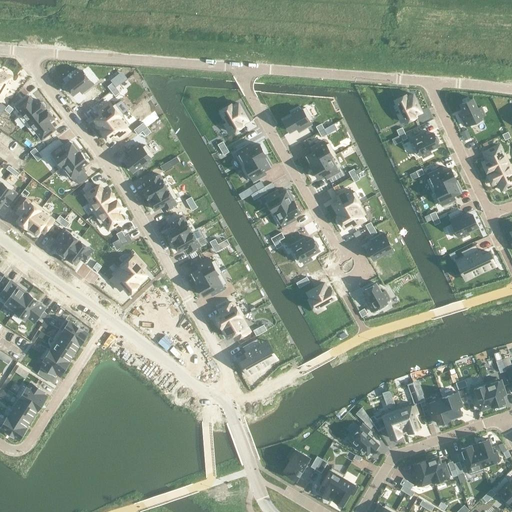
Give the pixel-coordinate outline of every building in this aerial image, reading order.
[(0,93),(3,96),(10,84),(6,81),(10,75),(0,68),(0,67),(0,68),(0,67),(0,65),(0,93)] [(72,75),(63,82),(64,83),(64,86),(68,91),(70,91),(71,92),(77,87),(80,91),(91,83),(81,69),(79,70),(77,68),(70,73),(72,75)] [(110,81),(105,84),(109,89),(113,86),(110,81)] [(113,86),(109,89),(112,94),(117,90),(113,86)] [(397,92),(387,97),(393,110),(390,111),(393,118),(397,117),(397,118),(407,113),(406,111),(413,108),(404,91),(398,94),(397,92)] [(28,94),(15,104),(41,137),(53,127),(48,120),(52,116),(51,115),(51,112),(49,109),(46,109),(45,107),(44,106),(44,103),(42,100),(39,100),(38,98),(34,101),(28,94)] [(455,108),(450,110),(456,122),(472,115),(471,113),(474,112),(470,104),(468,105),(463,96),(452,101),(455,108)] [(99,113),(93,118),(100,127),(99,128),(100,129),(98,130),(104,138),(106,136),(107,138),(113,133),(116,137),(127,128),(117,115),(118,114),(107,101),(96,109),(99,113)] [(226,102),(216,107),(223,120),(220,122),(224,129),(227,127),(228,128),(238,122),(236,120),(242,117),(233,101),(227,104),(226,102)] [(287,112),(278,117),(284,128),(291,125),(293,129),(305,122),(296,107),(294,108),(293,105),(285,109),(287,112)] [(4,108),(1,112),(5,116),(9,111),(4,108)] [(140,120),(135,123),(139,128),(144,124),(140,120)] [(144,124),(139,128),(142,133),(147,129),(144,124)] [(416,129),(404,135),(411,151),(413,150),(414,153),(422,149),(420,146),(430,142),(430,140),(431,138),(428,132),(426,131),(425,130),(418,134),(416,129)] [(308,149),(299,154),(304,164),(306,163),(312,174),(316,172),(319,171),(321,174),(321,175),(333,168),(325,153),(326,153),(317,138),(305,145),(308,149)] [(61,142),(50,150),(61,164),(62,163),(72,176),(83,168),(80,164),(86,159),(78,149),(79,148),(72,139),(64,145),(61,142)] [(129,153),(122,158),(130,168),(139,161),(141,163),(147,158),(146,156),(147,154),(136,141),(126,149),(129,153)] [(245,141),(233,148),(241,162),(240,163),(249,178),(260,171),(258,167),(267,162),(261,152),(260,152),(254,141),(249,144),(247,145),(245,141)] [(478,157),(473,159),(483,180),(488,178),(492,186),(507,179),(489,142),(474,148),(478,157)] [(34,145),(29,148),(33,153),(37,150),(34,145)] [(37,150),(33,153),(36,158),(41,154),(37,150)] [(432,165),(419,170),(427,186),(428,186),(435,201),(447,195),(445,191),(452,187),(447,176),(448,175),(443,164),(434,169),(432,165)] [(147,183),(141,186),(142,188),(141,191),(143,194),(145,195),(147,197),(146,200),(148,203),(151,204),(152,206),(158,202),(160,207),(172,200),(156,171),(144,178),(147,183)] [(2,180),(0,182),(0,201),(3,198),(7,201),(16,190),(2,180)] [(97,182),(83,191),(106,225),(120,216),(115,208),(119,205),(106,186),(102,189),(97,182)] [(66,184),(61,187),(64,192),(69,188),(66,184)] [(23,185),(20,190),(25,194),(28,189),(23,185)] [(271,187),(260,193),(268,209),(270,208),(278,222),(289,216),(287,211),(294,208),(287,196),(289,196),(283,185),(274,191),(271,187)] [(333,196),(326,200),(332,210),(331,211),(332,212),(330,213),(335,222),(336,221),(337,222),(344,218),(346,222),(358,216),(350,201),(351,201),(343,185),(331,192),(333,196)] [(69,188),(64,192),(68,197),(72,193),(69,188)] [(28,189),(25,194),(29,197),(33,192),(28,189)] [(25,197),(17,208),(21,211),(17,217),(27,224),(26,226),(32,230),(34,229),(35,230),(39,225),(44,228),(52,217),(25,197)] [(454,209),(441,215),(449,231),(451,230),(452,232),(460,229),(458,226),(468,221),(463,210),(456,213),(454,209)] [(58,212),(55,216),(60,220),(63,215),(58,212)] [(170,224),(164,227),(165,229),(164,232),(166,235),(169,236),(170,238),(170,241),(171,244),(174,245),(175,247),(181,243),(184,248),(196,241),(180,212),(167,219),(170,224)] [(63,215),(60,220),(64,223),(68,219),(63,215)] [(502,226),(501,226),(506,236),(503,237),(507,245),(509,244),(510,246),(511,244),(511,221),(511,222),(510,220),(502,224),(502,226)] [(64,226),(56,237),(60,241),(56,246),(58,247),(58,250),(61,252),(64,252),(66,253),(67,256),(70,259),(72,258),(74,259),(78,254),(83,257),(91,246),(64,226)] [(367,239),(360,243),(366,254),(376,248),(377,251),(384,247),(383,244),(385,243),(376,228),(364,235),(367,239)] [(297,233),(285,240),(294,256),(296,254),(297,257),(305,253),(303,250),(313,245),(312,243),(313,241),(310,236),(307,235),(307,234),(300,237),(297,233)] [(455,253),(446,257),(455,275),(486,260),(479,247),(472,250),(467,239),(466,240),(452,246),(455,253)] [(94,249),(90,254),(95,257),(98,253),(94,249)] [(120,263),(108,275),(117,285),(121,281),(126,287),(127,286),(129,288),(136,281),(135,280),(136,279),(135,278),(144,270),(138,264),(142,261),(132,251),(120,263)] [(98,253),(95,257),(100,261),(103,256),(98,253)] [(195,264),(186,269),(192,279),(193,279),(200,290),(204,287),(206,286),(209,290),(221,283),(212,269),(213,268),(205,253),(193,260),(195,264)] [(318,277),(302,286),(305,292),(303,293),(309,303),(310,302),(311,306),(318,302),(316,299),(329,292),(323,282),(321,283),(318,277)] [(361,291),(357,293),(364,305),(379,296),(378,294),(381,293),(377,285),(374,287),(369,277),(367,278),(365,277),(360,280),(359,283),(357,284),(361,291)] [(9,283),(0,295),(0,296),(7,301),(5,304),(25,319),(27,316),(34,322),(44,309),(37,304),(38,302),(18,287),(17,289),(9,283)] [(218,308),(213,311),(219,322),(217,323),(221,330),(223,329),(224,330),(229,327),(232,332),(244,325),(228,296),(216,303),(218,308)] [(69,324),(62,334),(79,345),(86,335),(85,334),(81,332),(82,331),(74,327),(69,324)] [(244,351),(237,355),(244,368),(273,351),(264,334),(255,339),(252,332),(238,340),(237,340),(244,351)] [(62,334),(56,343),(73,354),(79,345),(62,334)] [(56,343),(50,353),(67,364),(73,354),(56,343)] [(44,364),(41,369),(54,377),(57,372),(60,374),(67,364),(50,353),(43,363),(44,364)] [(511,364),(509,356),(502,358),(502,359),(506,371),(508,377),(511,375),(511,364)] [(502,359),(496,361),(500,373),(506,371),(502,359)] [(496,377),(484,382),(492,405),(492,406),(505,402),(502,394),(505,393),(501,380),(497,381),(496,377)] [(28,387),(21,397),(38,408),(45,398),(42,396),(45,391),(32,382),(29,387),(28,387)] [(473,388),(470,389),(475,402),(478,401),(481,409),(492,405),(484,382),(472,386),(473,388)] [(416,390),(410,392),(414,404),(420,402),(418,395),(416,390)] [(442,397),(449,418),(450,418),(451,417),(452,419),(460,416),(460,414),(461,414),(458,406),(462,405),(457,391),(442,397)] [(430,402),(427,403),(432,417),(435,415),(438,423),(450,419),(450,418),(449,418),(442,397),(442,395),(429,400),(430,402)] [(21,397),(15,407),(32,417),(38,408),(21,397)] [(410,403),(396,408),(404,431),(408,430),(409,432),(419,429),(414,415),(417,413),(414,405),(411,406),(410,403)] [(15,407),(9,416),(26,427),(32,417),(15,407)] [(396,408),(382,412),(391,438),(401,435),(400,432),(404,431),(396,408)] [(9,416),(3,426),(3,427),(8,430),(7,430),(15,435),(15,434),(20,437),(26,427),(9,416)] [(364,422),(370,428),(374,425),(373,424),(370,418),(366,422),(365,421),(364,422)] [(362,424),(347,440),(355,447),(357,445),(367,454),(370,450),(372,451),(378,444),(366,433),(369,430),(362,424)] [(479,445),(475,446),(482,466),(483,466),(499,460),(497,452),(493,453),(488,439),(478,442),(479,445)] [(471,445),(461,449),(470,474),(471,474),(483,470),(484,469),(483,466),(482,466),(475,446),(472,448),(471,445)] [(291,459),(284,470),(288,473),(288,475),(296,480),(309,458),(293,448),(288,457),(291,459)] [(427,460),(426,461),(433,480),(435,485),(447,481),(446,478),(449,477),(445,464),(444,463),(441,464),(438,456),(437,457),(436,455),(428,458),(429,460),(427,460)] [(317,456),(311,466),(316,470),(322,459),(317,456)] [(322,459),(316,470),(321,473),(327,462),(322,459)] [(417,471),(414,472),(418,485),(433,480),(426,461),(427,460),(427,459),(414,464),(417,471)] [(459,462),(453,464),(455,468),(457,475),(463,473),(459,462)] [(332,467),(318,490),(327,496),(328,493),(331,496),(342,477),(343,477),(344,474),(332,467)] [(342,477),(331,496),(335,498),(334,500),(342,505),(350,492),(353,494),(358,486),(343,477),(342,477)] [(403,478),(400,483),(403,485),(409,489),(410,490),(413,484),(403,478)] [(501,494),(499,497),(508,506),(508,505),(511,500),(511,483),(511,484),(508,482),(499,491),(501,494)] [(491,489),(482,498),(487,502),(495,494),(491,489)]
